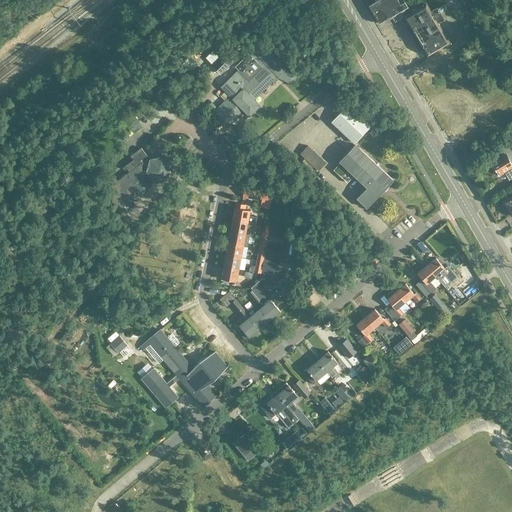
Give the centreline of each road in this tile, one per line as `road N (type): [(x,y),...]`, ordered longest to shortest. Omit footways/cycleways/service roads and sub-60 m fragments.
road 1 (unclassified): [(258,370),(202,299),(224,185),(377,55)]
road 2 (unclassified): [(258,370),(464,203)]
road 3 (track): [(185,0),(0,144)]
road 4 (unclassified): [(96,511),(258,370)]
road 5 (primary): [(464,203),(377,55)]
road 6 (track): [(126,0),(0,98)]
